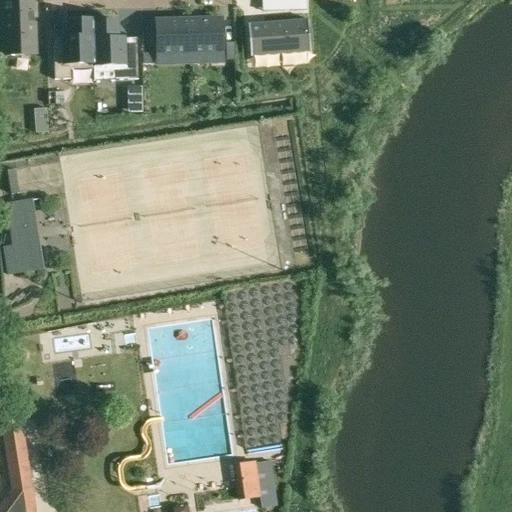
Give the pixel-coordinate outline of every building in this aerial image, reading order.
[(34,54),(29,0),(2,0),(5,54),(34,54)] [(305,0),(288,0),(289,11),(306,11),(305,0)] [(247,25),(250,58),(309,53),(306,20),(247,25)] [(221,53),(220,21),(188,22),(189,54),(221,53)] [(189,54),(188,22),(156,23),(157,55),(189,54)] [(94,73),(92,24),(67,25),(68,48),(53,48),(54,84),(70,83),(70,73),(94,73)] [(118,26),(93,26),(94,73),(94,75),(118,74),(118,84),(138,84),(137,42),(119,42),(118,26)] [(143,54),(143,64),(154,64),(153,54),(143,54)] [(142,87),(128,87),(128,113),(142,113),(142,87)] [(7,171),(10,196),(18,194),(14,170),(7,171)] [(4,247),(8,275),(42,269),(31,200),(7,203),(13,245),(4,247)] [(63,398),(99,395),(98,386),(80,387),(78,366),(61,367),(63,398)] [(0,511),(35,511),(22,432),(11,422),(3,435),(12,489),(0,505),(0,511)] [(260,497),(262,508),(271,507),(264,461),(256,463),(255,461),(232,465),(237,501),(260,497)] [(151,495),(155,510),(168,506),(164,491),(151,495)]
